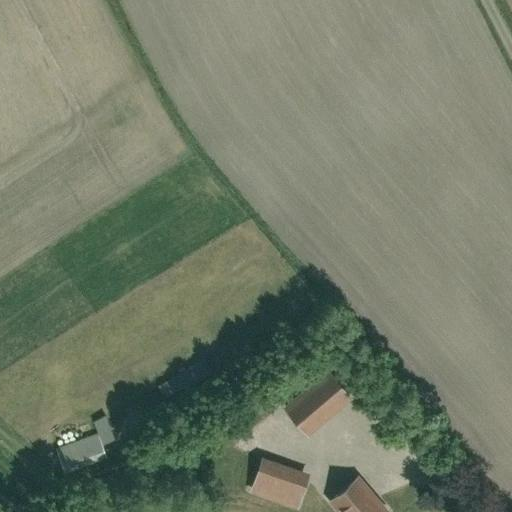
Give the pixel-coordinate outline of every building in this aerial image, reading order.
[(194,369),(201,381),(217,371),(211,360),(194,369)] [(351,397),(330,373),(287,409),(308,433),(351,397)] [(105,416),(95,421),(100,434),(58,449),(66,472),(108,457),(103,443),(114,439),(105,416)] [(251,495),(299,511),(312,474),(264,457),(251,495)] [(385,511),(357,479),(331,501),(340,511),(385,511)]
